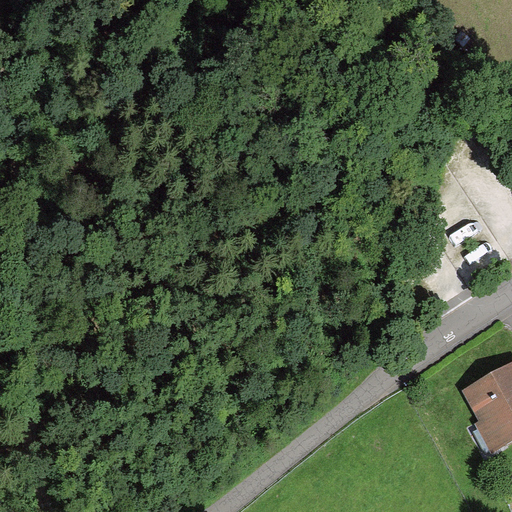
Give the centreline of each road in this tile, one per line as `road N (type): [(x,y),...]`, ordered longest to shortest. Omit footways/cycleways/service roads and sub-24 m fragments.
road 1 (track): [(39,511),(13,105),(0,40)]
road 2 (residential): [(511,290),(400,364),(245,499)]
